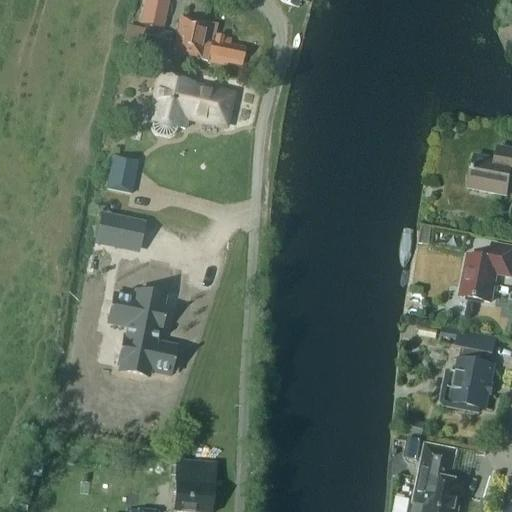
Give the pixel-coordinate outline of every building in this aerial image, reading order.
[(145,0),(140,25),(160,29),(166,0),(145,0)] [(197,59),(227,65),(228,60),(241,63),(244,48),(232,45),(233,39),(213,35),(212,41),(205,40),(209,22),(181,16),(174,50),(198,55),(197,59)] [(144,29),(140,46),(168,53),(172,35),(144,29)] [(157,136),(165,137),(169,136),(173,134),(175,131),(176,127),(184,129),(186,117),(225,125),(231,93),(193,86),(193,82),(157,75),(148,121),(152,122),(151,126),(152,130),(154,133),(157,136)] [(511,177),(511,150),(498,148),(495,161),(475,157),(468,188),(487,191),(487,194),(505,197),(509,177),(511,177)] [(106,190),(131,195),(138,163),(113,158),(106,190)] [(93,226),(88,250),(127,258),(132,234),(93,226)] [(510,277),(511,268),(511,249),(492,245),(489,260),(468,256),(460,297),(490,303),(495,274),(510,277)] [(112,297),(106,325),(128,330),(126,340),(122,340),(116,367),(120,368),(119,373),(147,379),(148,374),(170,378),(171,374),(175,375),(178,356),(175,355),(176,351),(154,346),(156,335),(160,336),(166,309),(161,308),(162,303),(158,302),(159,298),(140,294),(139,298),(135,297),(134,302),(112,297)] [(457,340),(456,349),(492,356),(495,339),(442,329),(440,337),(457,340)] [(500,370),(500,369),(451,359),(451,360),(458,362),(456,373),(451,373),(446,376),(445,384),(448,389),(452,390),(450,401),(443,400),(443,401),(467,406),(466,410),(478,413),(479,408),(492,411),(492,410),(485,409),(492,369),(500,370)] [(453,511),(455,503),(459,504),(463,484),(447,481),(448,473),(451,474),(455,452),(424,445),(412,504),(414,505),(412,511),(453,511)] [(174,511),(175,511),(211,511),(213,486),(176,484),(174,511)] [(511,511),(511,491),(508,491),(503,511),(511,511)] [(410,511),(412,502),(399,500),(397,511),(410,511)]
